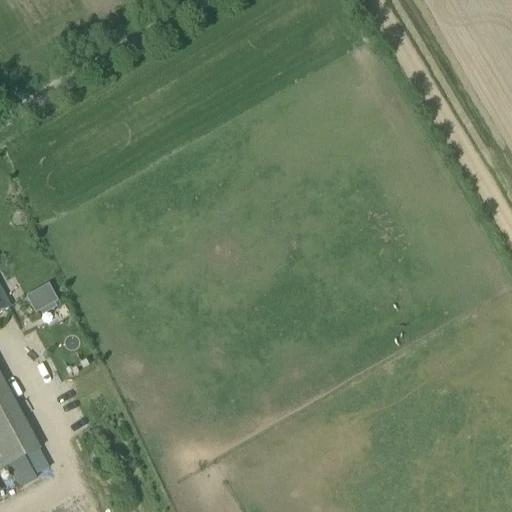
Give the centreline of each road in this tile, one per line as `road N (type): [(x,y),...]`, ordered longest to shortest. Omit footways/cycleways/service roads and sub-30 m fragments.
road 1 (track): [(369,0),(511,234)]
road 2 (unclassified): [(0,121),(204,0)]
